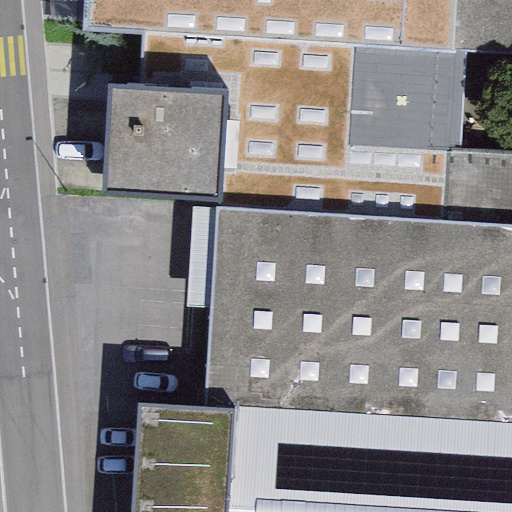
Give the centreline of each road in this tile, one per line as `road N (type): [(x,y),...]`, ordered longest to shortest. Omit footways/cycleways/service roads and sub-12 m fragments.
road 1 (residential): [(8,246),(32,511)]
road 2 (residential): [(0,84),(8,246)]
